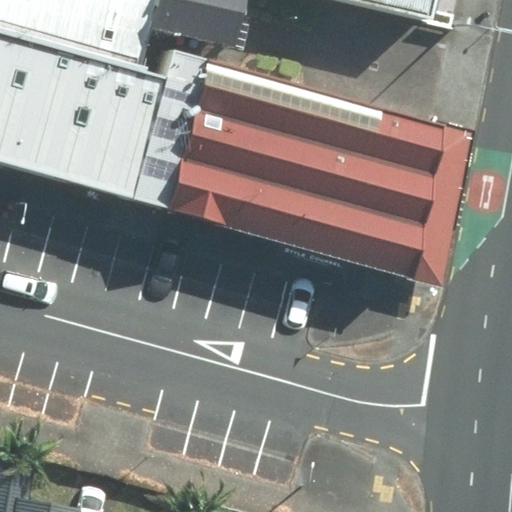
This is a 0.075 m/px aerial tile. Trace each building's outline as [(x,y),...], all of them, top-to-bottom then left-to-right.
[(137,0),(0,0),(0,34),(120,67),(137,0)] [(420,0),(347,0),(416,16),(420,0)] [(0,160),(118,192),(149,75),(120,67),(0,34),(0,160)] [(425,123),(156,51),(118,192),(387,264),(425,123)] [(0,477),(0,511),(40,511),(15,507),(19,481),(0,477)]
